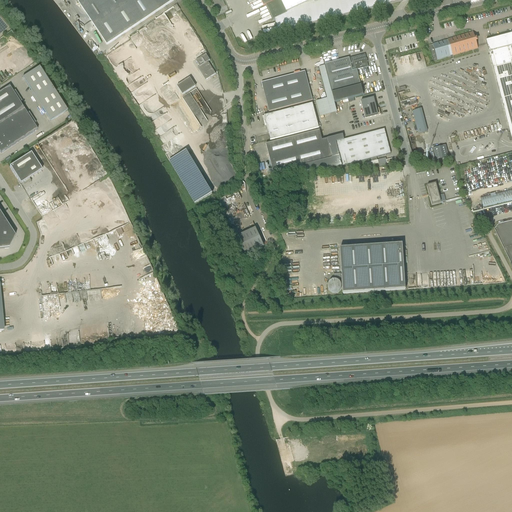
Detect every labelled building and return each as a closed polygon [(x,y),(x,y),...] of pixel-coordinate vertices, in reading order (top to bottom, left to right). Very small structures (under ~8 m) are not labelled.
[(77,0),(107,45),(174,0),(173,0),(77,0)] [(260,0),(264,8),(266,6),(273,21),(274,20),(278,33),(402,1),(401,0),(324,0),(315,3),(314,0),(260,0)] [(473,50),(478,48),(477,47),(473,32),(456,37),(448,40),(448,42),(447,42),(446,43),(441,44),(440,41),(433,43),(433,44),(436,53),(445,50),(444,50),(449,48),(450,48),(453,56),(472,50),(473,50)] [(505,135),(507,141),(511,139),(511,140),(511,139),(511,33),(491,39),(489,40),(486,41),(487,44),(509,130),(510,133),(505,135)] [(208,62),(210,60),(206,54),(196,61),(200,67),(198,68),(206,80),(216,74),(208,62)] [(324,65),(332,93),(361,86),(357,70),(368,67),(365,54),(353,57),(349,59),(324,65)] [(39,67),(23,78),(51,122),(67,111),(39,67)] [(314,97),(312,98),(305,72),(261,83),(269,112),(315,100),(314,97)] [(177,86),(183,95),(196,87),(190,78),(177,86)] [(363,96),(361,86),(332,93),(334,103),(363,96)] [(9,87),(0,92),(0,152),(1,153),(37,130),(9,87)] [(361,101),(365,119),(381,115),(379,108),(376,109),(374,104),(375,104),(373,95),(368,96),(369,99),(361,101)] [(319,128),(312,104),(269,115),(264,116),(268,131),(270,141),(319,128)] [(421,109),(412,111),(418,135),(427,133),(421,109)] [(322,140),(319,131),(266,145),(273,174),(302,167),(304,172),(335,169),(371,159),(372,162),(377,161),(376,158),(391,154),(384,130),(344,140),(343,135),(336,137),(336,135),(332,136),(333,138),(322,140)] [(436,160),(448,157),(445,146),(433,149),(436,160)] [(171,160),(194,205),(213,196),(190,151),(171,160)] [(31,153),(9,167),(18,180),(20,184),(22,183),(24,186),(31,181),(31,182),(29,179),(42,171),(31,153)] [(436,184),(427,186),(432,205),(441,202),(436,184)] [(511,200),(511,189),(480,197),(483,208),(511,200)] [(0,249),(9,248),(15,237),(0,213),(0,249)] [(511,221),(499,227),(497,233),(511,266),(511,221)] [(237,237),(245,255),(264,247),(255,228),(237,237)] [(405,290),(405,288),(402,245),(340,249),(343,294),(405,290)] [(50,295),(41,295),(42,313),(59,312),(59,307),(51,308),(50,295)] [(363,446),(342,449),(343,456),(364,453),(363,446)]
